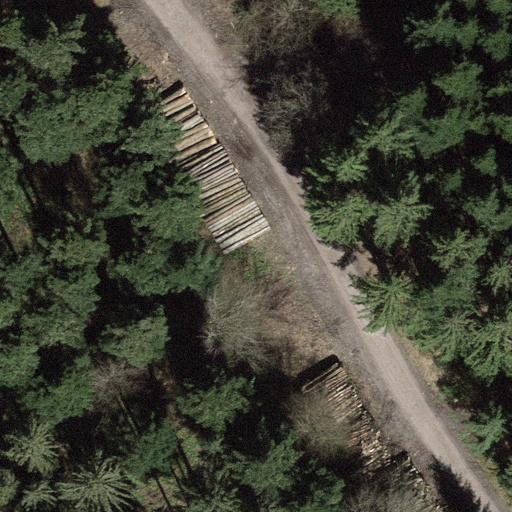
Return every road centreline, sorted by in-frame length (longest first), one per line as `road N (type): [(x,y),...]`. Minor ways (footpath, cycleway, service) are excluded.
road 1 (track): [(485,511),(415,414),(332,258),(160,0)]
road 2 (track): [(188,35),(511,51)]
